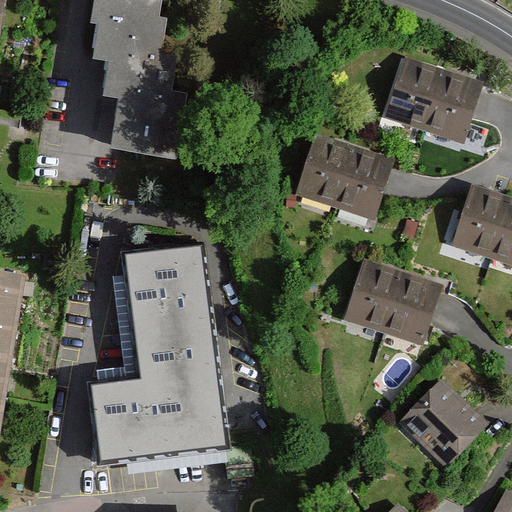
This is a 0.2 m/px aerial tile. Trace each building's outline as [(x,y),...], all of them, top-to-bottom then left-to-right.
[(0,0),(0,58),(10,0),(0,0)] [(167,7),(117,0),(102,0),(97,32),(106,33),(100,69),(115,72),(110,105),(126,107),(119,155),(184,165),(193,102),(178,100),(183,65),(169,62),(174,27),(164,26),(167,7)] [(407,59),(387,122),(466,148),(487,85),(407,59)] [(322,137),(302,200),(381,226),(402,163),(322,137)] [(511,198),(474,186),(453,249),(511,268),(511,198)] [(143,387),(93,394),(103,468),(225,452),(198,249),(126,259),(143,387)] [(366,262),(345,325),(424,351),(445,288),(366,262)] [(0,277),(0,450),(1,451),(28,281),(0,277)] [(446,385),(404,431),(452,476),(495,431),(446,385)] [(511,511),(511,495),(500,511),(511,511)]
